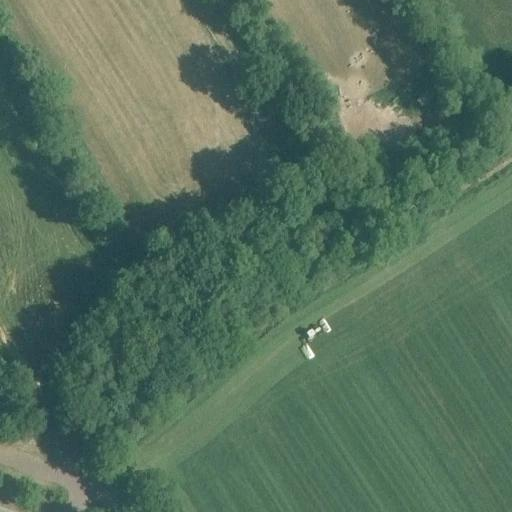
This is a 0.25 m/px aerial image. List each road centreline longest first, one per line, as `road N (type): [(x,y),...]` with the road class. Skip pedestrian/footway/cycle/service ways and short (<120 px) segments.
road 1 (track): [(89,478),(257,222)]
road 2 (track): [(257,222),(424,212)]
road 3 (track): [(361,152),(262,188),(257,222)]
